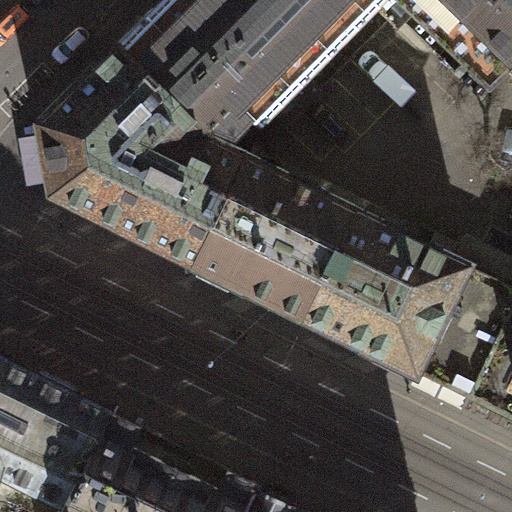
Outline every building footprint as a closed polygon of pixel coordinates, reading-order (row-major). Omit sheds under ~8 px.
[(385,0),(164,0),(155,10),(153,9),(119,43),(225,148),(228,145),(251,120),(262,125),(385,0)] [(511,67),(511,0),(395,0),(489,90),(511,67)] [(52,193),(194,265),(248,155),(228,145),(225,148),(119,43),(40,123),(52,193)] [(305,316),(358,209),(248,155),(194,265),(240,287),(242,285),(305,316)] [(358,209),(305,316),(367,346),(365,348),(416,372),(417,370),(469,263),(358,209)] [(511,283),(469,263),(417,370),(471,397),(511,313),(511,283)] [(511,313),(471,397),(511,416),(511,313)] [(67,501),(111,411),(0,356),(0,472),(1,470),(63,500),(67,501)] [(245,511),(260,484),(185,447),(111,411),(67,501),(63,500),(57,511),(245,511)] [(316,511),(305,506),(260,484),(245,511),(316,511)]
